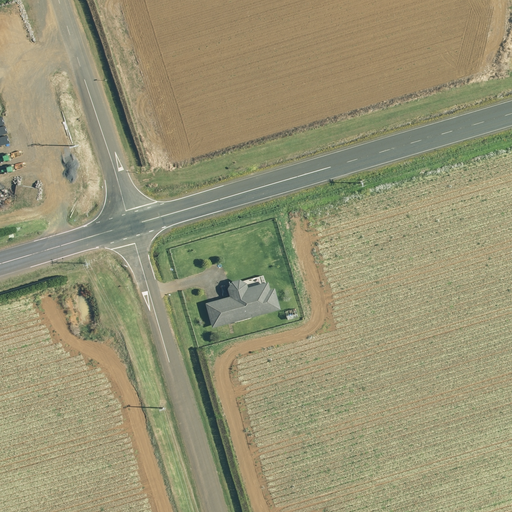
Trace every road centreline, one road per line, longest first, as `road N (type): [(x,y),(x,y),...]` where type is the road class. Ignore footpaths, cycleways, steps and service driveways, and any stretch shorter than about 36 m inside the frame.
road 1 (tertiary): [(130,226),(511,112)]
road 2 (unclassified): [(214,511),(130,226)]
road 3 (unclassified): [(58,0),(130,226)]
road 4 (tertiary): [(0,264),(130,226)]
